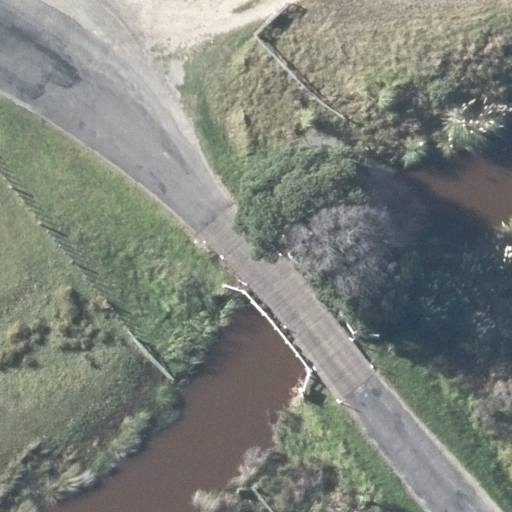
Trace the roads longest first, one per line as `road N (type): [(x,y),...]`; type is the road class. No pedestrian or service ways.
road 1 (tertiary): [(463,511),(237,250),(0,64)]
road 2 (track): [(0,25),(351,0)]
